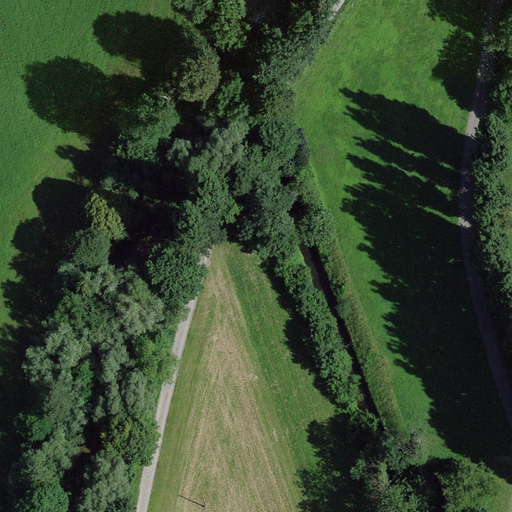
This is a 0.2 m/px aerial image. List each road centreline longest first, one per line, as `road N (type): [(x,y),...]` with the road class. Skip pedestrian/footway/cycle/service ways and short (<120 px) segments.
road 1 (unclassified): [(499,0),(466,209),(479,304),(511,410)]
road 2 (track): [(145,511),(210,234),(239,161)]
